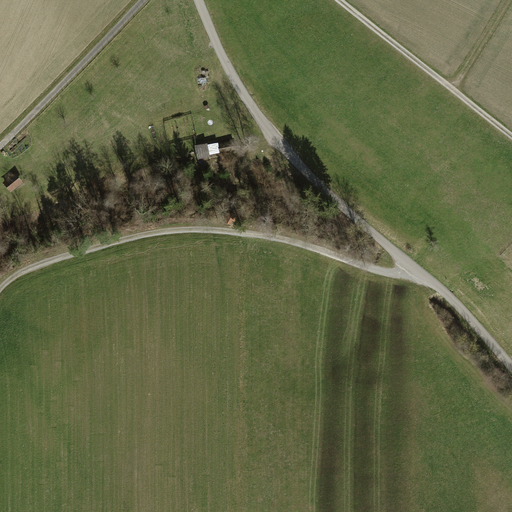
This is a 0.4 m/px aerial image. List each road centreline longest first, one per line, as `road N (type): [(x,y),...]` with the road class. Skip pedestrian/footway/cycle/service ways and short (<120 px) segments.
road 1 (unclassified): [(200,0),(250,105),(511,366)]
road 2 (track): [(418,266),(383,269),(260,234),(203,229),(143,235),(46,261),(0,292)]
road 3 (track): [(155,0),(25,136),(0,150)]
road 4 (track): [(511,135),(342,0)]
